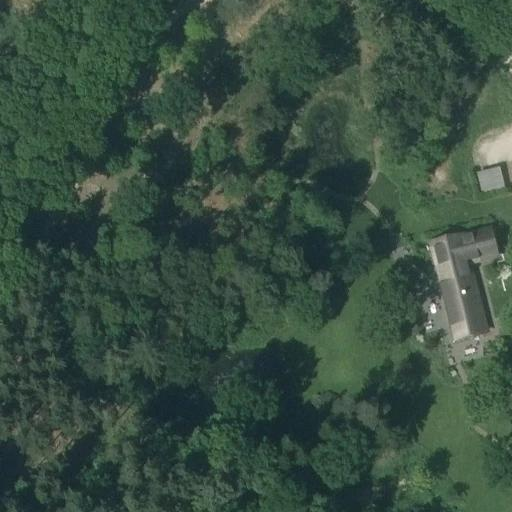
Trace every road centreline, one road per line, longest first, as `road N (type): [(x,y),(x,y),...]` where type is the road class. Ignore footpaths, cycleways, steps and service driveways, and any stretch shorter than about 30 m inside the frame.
road 1 (track): [(205,0),(168,16),(148,38),(0,330)]
road 2 (track): [(7,206),(104,0)]
